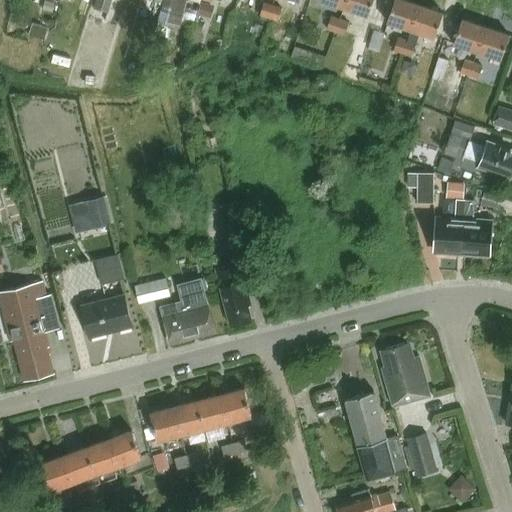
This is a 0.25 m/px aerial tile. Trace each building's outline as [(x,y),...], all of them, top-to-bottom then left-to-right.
[(107,12),(110,0),(95,0),(93,8),(107,12)] [(188,0),(164,0),(158,21),(180,28),(188,0)] [(347,0),(345,7),(368,15),(373,0),(347,0)] [(409,0),(394,0),(387,21),(411,29),(420,3),(409,0)] [(202,1),(198,14),(211,18),(215,5),(202,1)] [(269,17),(273,4),(264,1),(260,14),(269,17)] [(435,37),(443,11),(420,3),(411,29),(408,38),(407,40),(403,52),(412,56),(420,32),(435,37)] [(273,4),(269,17),(278,20),(282,6),(273,4)] [(336,31),(340,18),(331,15),(326,28),(336,31)] [(463,17),(454,44),(469,48),(478,51),(486,25),(463,17)] [(340,18),(336,31),(344,34),(349,21),(340,18)] [(486,25),(478,51),(487,55),(501,59),(510,33),(486,25)] [(394,49),(403,52),(407,40),(408,38),(399,35),(394,49)] [(444,75),(449,60),(439,57),(432,78),(442,81),(444,75)] [(461,72),(470,75),(474,64),(464,61),(461,72)] [(479,78),(483,67),(474,64),(470,75),(479,78)] [(438,94),(433,109),(453,115),(458,100),(438,94)] [(511,108),(499,105),(493,123),(511,128),(511,108)] [(463,158),(465,154),(479,160),(478,164),(511,176),(511,172),(511,149),(486,140),(484,145),(470,139),(475,126),(457,119),(445,152),(463,158)] [(216,137),(205,140),(208,151),(219,149),(216,137)] [(434,202),(434,171),(418,171),(418,202),(434,202)] [(447,180),(445,195),(463,195),(465,182),(447,180)] [(504,194),(485,188),(480,201),(500,207),(504,194)] [(104,196),(74,203),(80,230),(110,223),(104,196)] [(462,249),(466,196),(456,196),(454,216),(435,214),(434,231),(437,231),(436,246),(438,247),(438,251),(451,252),(451,248),(462,249)] [(473,217),(474,197),(466,196),(462,249),(473,250),(473,254),(485,255),(486,251),(489,251),(490,236),(491,236),(493,219),(473,217)] [(220,205),(229,237),(241,234),(233,201),(220,205)] [(118,253),(95,259),(102,283),(124,277),(118,253)] [(236,282),(231,263),(216,267),(231,324),(241,321),(241,324),(250,321),(250,319),(253,318),(248,299),(251,298),(246,280),(236,282)] [(142,284),(136,285),(140,302),(171,294),(167,278),(155,280),(153,281),(142,284)] [(181,300),(162,305),(172,342),(216,330),(206,293),(202,278),(177,284),(181,300)] [(20,358),(25,379),(55,372),(48,347),(50,346),(46,331),(55,329),(43,280),(0,291),(0,298),(16,359),(20,358)] [(134,325),(125,293),(81,305),(90,337),(134,325)] [(405,349),(403,342),(386,347),(388,354),(383,355),(385,365),(381,366),(393,406),(431,395),(419,355),(414,357),(411,347),(405,349)] [(245,387),(221,393),(228,420),(252,414),(245,387)] [(399,434),(387,437),(374,391),(345,399),(367,478),(406,467),(399,443),(401,442),(399,434)] [(221,393),(197,399),(204,426),(228,420),(221,393)] [(197,399),(173,405),(180,433),(204,426),(197,399)] [(173,405),(149,411),(157,439),(180,433),(173,405)] [(131,428),(108,437),(118,463),(141,455),(131,428)] [(427,432),(407,438),(418,476),(438,471),(427,432)] [(108,437),(85,445),(95,472),(118,463),(108,437)] [(234,441),(236,453),(248,450),(245,438),(234,441)] [(221,444),(224,456),(236,453),(234,441),(221,444)] [(85,445),(63,454),(73,481),(95,472),(85,445)] [(186,454),(189,465),(201,461),(198,451),(186,454)] [(63,454),(40,463),(50,489),(73,481),(63,454)] [(174,457),(177,468),(189,465),(186,454),(174,457)] [(468,500),(481,486),(467,472),(454,486),(468,500)] [(138,480),(126,485),(130,496),(142,491),(138,480)] [(126,485),(115,489),(119,500),(130,496),(126,485)] [(409,511),(408,506),(396,509),(390,491),(371,497),(369,488),(352,493),(354,499),(336,504),(338,511),(409,511)] [(84,511),(96,507),(92,497),(80,501),(84,511)] [(84,511),(80,501),(70,505),(73,511),(84,511)]
